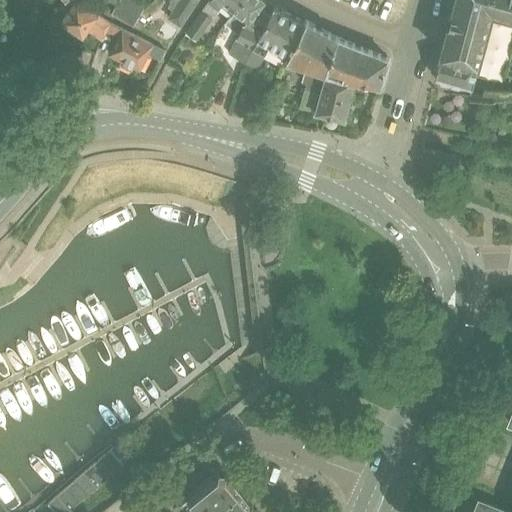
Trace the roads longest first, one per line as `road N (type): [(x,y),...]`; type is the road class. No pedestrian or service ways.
road 1 (residential): [(136,511),(233,436),(289,446),(380,484)]
road 2 (tertiary): [(0,202),(43,154),(79,130),(124,124),(200,136)]
road 3 (tertiary): [(368,175),(285,145),(200,136)]
road 4 (tertiary): [(200,136),(356,200)]
road 5 (residential): [(368,175),(409,42)]
road 6 (tertiary): [(457,266),(424,216),(368,175)]
road 7 (tertiary): [(380,484),(432,371)]
